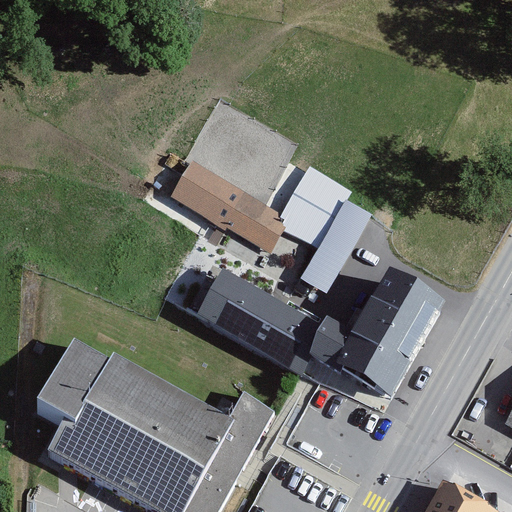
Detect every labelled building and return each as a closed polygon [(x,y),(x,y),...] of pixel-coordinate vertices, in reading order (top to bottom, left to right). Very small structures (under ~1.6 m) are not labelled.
[(289,216),(195,160),(173,196),(267,252),(281,232),(289,216)] [(298,199),(289,216),(281,232),(319,252),(336,219),(298,199)] [(223,271),(198,318),(300,373),(308,359),(325,325),(223,271)] [(389,275),(352,338),(334,368),(392,402),(447,308),(389,275)] [(352,338),(325,325),(308,359),(334,372),(334,368),(352,338)] [(135,511),(219,511),(275,415),(240,395),(222,427),(67,340),(26,412),(51,427),(35,455),(135,511)] [(485,511),(433,488),(421,511),(485,511)]
